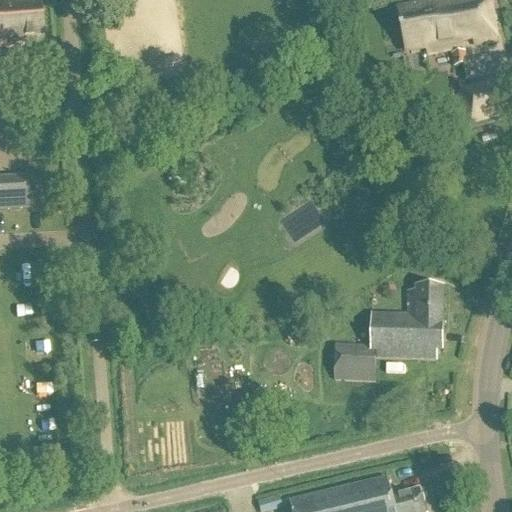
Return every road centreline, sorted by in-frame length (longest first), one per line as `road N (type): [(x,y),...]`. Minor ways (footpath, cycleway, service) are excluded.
road 1 (residential): [(112,511),(67,0)]
road 2 (unclassified): [(482,430),(122,511)]
road 3 (tertiary): [(482,430),(511,290)]
